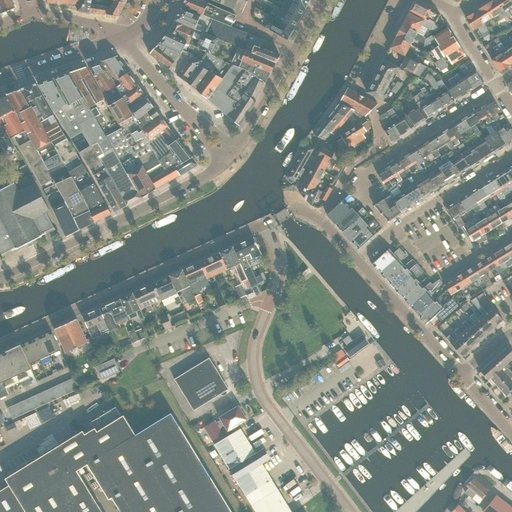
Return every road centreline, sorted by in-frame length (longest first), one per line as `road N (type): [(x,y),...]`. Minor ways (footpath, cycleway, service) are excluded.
road 1 (unclassified): [(349,511),(254,376),(252,346),(278,265),(266,225)]
road 2 (unclassified): [(0,346),(266,225)]
road 3 (residential): [(220,169),(0,279)]
road 4 (residential): [(388,234),(357,178),(498,87)]
road 5 (residential): [(239,150),(324,0)]
road 6 (unclassified): [(460,375),(360,262)]
road 7 (residential): [(388,234),(511,153)]
road 8 (secondary): [(0,80),(122,37)]
